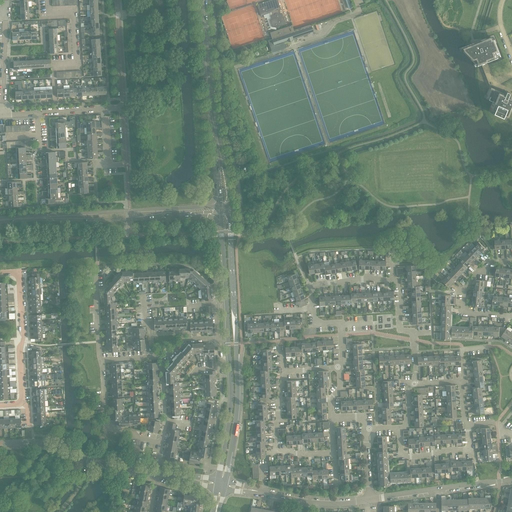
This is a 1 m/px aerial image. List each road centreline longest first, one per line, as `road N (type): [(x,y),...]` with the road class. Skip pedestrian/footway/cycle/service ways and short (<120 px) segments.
road 1 (tertiary): [(221,479),(237,408),(228,212)]
road 2 (secondary): [(0,221),(219,207)]
road 3 (secondary): [(201,0),(219,207)]
road 4 (secondary): [(228,202),(206,0)]
road 5 (residential): [(391,279),(309,286),(315,322),(341,324),(342,367)]
road 6 (residential): [(0,273),(19,272),(23,399)]
road 7 (tertiary): [(228,342),(221,479)]
road 8 (unclassified): [(0,444),(47,444),(133,469)]
road 9 (residential): [(333,452),(276,450),(284,371)]
road 10 (tertiary): [(219,207),(228,342)]
road 11 (residential): [(511,315),(463,312),(464,289),(492,262),(511,261)]
road 12 (residential): [(399,427),(401,457),(470,451),(467,424)]
road 13 (residential): [(417,384),(412,332),(399,330),(391,279)]
